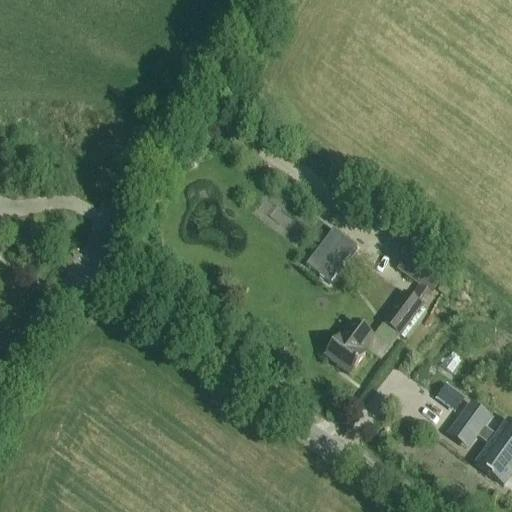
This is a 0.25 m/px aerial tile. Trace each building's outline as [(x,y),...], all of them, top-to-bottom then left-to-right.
[(318,247),(350,270),(362,253),(329,230),(318,247)] [(444,273),(413,250),(412,250),(397,270),(430,293),(444,273)] [(423,309),(404,294),(380,326),(400,341),(402,337),(406,340),(425,314),(422,311),(423,309)] [(366,351),(374,340),(354,324),(341,341),(340,340),(325,359),(349,378),(368,353),(366,351)] [(489,420),(472,408),(459,426),(477,440),(490,449),(477,468),(476,467),(475,468),(486,476),(485,477),(492,481),(503,489),(504,488),(503,487),(510,477),(511,478),(511,477),(511,426),(508,424),(507,425),(508,426),(498,440),(482,429),(489,420)]
